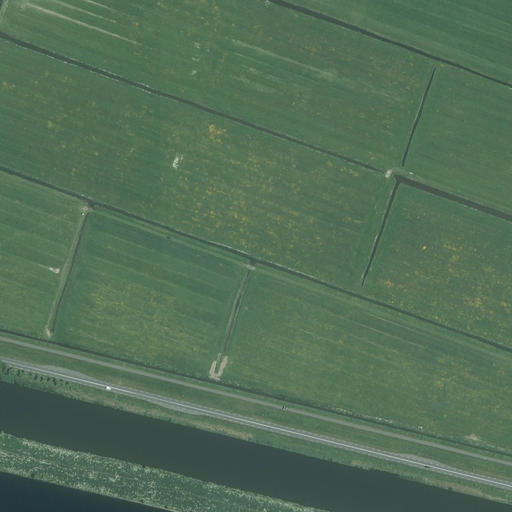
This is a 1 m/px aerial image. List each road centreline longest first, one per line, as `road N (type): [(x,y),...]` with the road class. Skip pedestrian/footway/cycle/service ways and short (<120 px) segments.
road 1 (primary): [(511,488),(0,361)]
road 2 (track): [(511,211),(402,172),(386,184)]
